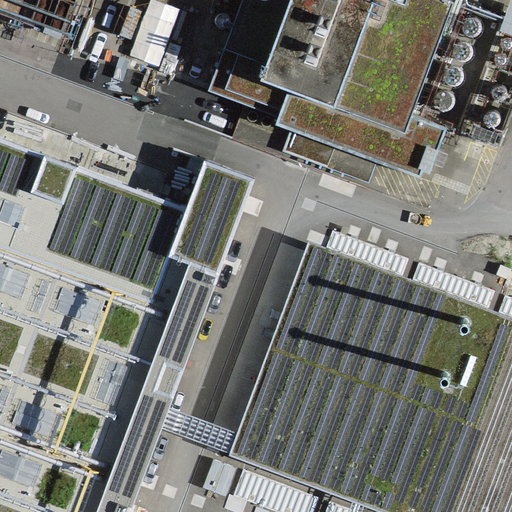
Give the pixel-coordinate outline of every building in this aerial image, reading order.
[(241,0),(208,89),(278,115),(276,122),(291,128),(283,150),(369,182),(377,160),(420,176),(423,169),(430,172),(447,126),(412,113),(437,46),(454,1),(452,0),(241,0)] [(215,21),(216,24),(219,26),(221,27),(225,27),(227,25),(229,23),(230,20),(230,17),(228,14),(226,12),(222,11),(220,12),(217,13),(216,16),(215,18),(215,21)] [(0,511),(121,511),(245,171),(194,152),(177,198),(0,131),(0,511)] [(511,287),(510,287),(308,212),(216,460),(238,468),(357,511),(470,511),(511,399),(511,287)] [(357,511),(238,468),(221,511),(357,511)]
